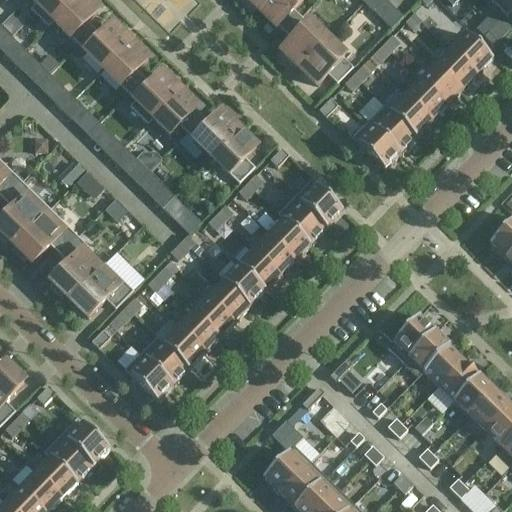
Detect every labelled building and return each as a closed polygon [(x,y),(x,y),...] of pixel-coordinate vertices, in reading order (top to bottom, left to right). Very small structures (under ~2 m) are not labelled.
[(29,0),(35,5),(29,11),(48,29),(53,23),(74,0),(29,0)] [(74,0),(53,23),(77,47),(93,31),(86,24),(96,13),(82,0),(74,0)] [(270,0),(246,0),(259,12),(270,0)] [(299,0),(270,0),(259,12),(276,29),(277,28),(284,35),(300,19),(293,12),(303,3),(299,0)] [(384,1),(383,0),(368,0),(364,5),(372,13),(384,1)] [(511,0),(487,0),(506,18),(511,11),(511,0)] [(329,37),(349,58),(379,28),(359,7),(329,37)] [(421,24),(413,17),(405,26),(412,33),(421,24)] [(300,19),(284,35),(292,42),(281,53),(299,70),(325,44),(300,19)] [(93,31),(77,47),(102,72),(128,45),(110,27),(100,38),(93,31)] [(484,40),(488,35),(480,27),(475,31),(484,40)] [(484,40),(493,48),(497,44),(488,35),(484,40)] [(450,53),(477,79),(492,63),(466,37),(450,53)] [(383,48),(391,55),(399,46),(392,39),(383,48)] [(16,44),(4,56),(12,65),(24,53),(16,44)] [(325,44),(299,70),(317,88),(327,77),(336,87),(352,70),(325,44)] [(128,45),(102,72),(127,96),(143,80),(136,73),(146,62),(128,45)] [(383,48),(375,57),(382,64),(391,55),(383,48)] [(24,53),(12,65),(21,73),(33,61),(24,53)] [(461,94),(477,79),(450,53),(435,68),(461,94)] [(461,94),(435,68),(420,84),(446,110),(461,94)] [(369,77),(361,70),(353,79),(360,86),(369,77)] [(143,80),(127,96),(134,103),(129,109),(147,127),(153,121),(152,120),(178,94),(160,76),(150,87),(143,80)] [(360,86),(353,79),(344,87),(352,95),(360,86)] [(446,110),(420,84),(405,99),(431,125),(446,110)] [(62,114),(74,102),(65,93),(53,105),(62,114)] [(186,135),(202,119),(195,112),(196,111),(178,94),(152,120),(153,121),(170,138),(179,128),(186,135)] [(431,125),(405,99),(390,114),(384,108),(384,109),(416,140),(431,125)] [(62,114),(71,122),(83,110),(74,102),(62,114)] [(319,114),(326,121),(337,109),(330,102),(319,114)] [(416,140),(384,109),(367,126),(399,158),(416,140)] [(202,119),(186,135),(211,160),(237,133),(219,116),(209,126),(202,119)] [(399,158),(367,126),(351,142),(383,174),(399,158)] [(237,133),(211,160),(238,186),(254,170),(244,161),(255,151),(237,133)] [(38,141),(23,145),(26,157),(41,153),(38,141)] [(115,142),(103,154),(112,163),(124,150),(115,142)] [(112,163),(120,171),(132,159),(124,150),(112,163)] [(277,171),(288,159),(281,152),(270,164),(277,171)] [(0,199),(3,203),(21,184),(0,163),(0,199)] [(247,187),(254,194),(262,186),(255,178),(247,187)] [(10,250),(11,251),(49,212),(21,184),(3,203),(13,212),(0,224),(0,239),(6,245),(8,243),(13,248),(10,250)] [(294,200),(326,232),(342,216),(310,184),(294,200)] [(247,187),(238,196),(245,203),(254,194),(247,187)] [(165,191),(153,203),(162,211),(174,199),(165,191)] [(162,211),(170,220),(182,208),(174,199),(162,211)] [(278,218),(310,249),(326,232),(294,200),(278,218)] [(216,218),(224,225),(232,216),(225,209),(216,218)] [(49,248),(59,258),(77,239),(49,212),(11,251),(23,263),(26,260),(32,266),(49,248)] [(224,225),(216,218),(208,227),(215,234),(224,225)] [(268,239),(294,264),(310,249),(278,218),(277,219),(283,224),(268,239)] [(511,223),(489,247),(504,261),(511,253),(511,223)] [(66,305),(67,305),(105,267),(104,266),(99,272),(82,255),(87,249),(77,239),(59,258),(68,267),(48,287),(61,300),(64,298),(69,302),(66,305)] [(179,248),(186,255),(194,247),(187,239),(179,248)] [(294,264),(268,239),(253,254),(279,280),(294,264)] [(179,248),(170,257),(178,264),(186,255),(179,248)] [(238,269),(264,295),(279,280),(253,254),(238,269)] [(105,267),(67,305),(79,317),(82,315),(88,321),(105,303),(115,312),(133,294),(105,267)] [(223,285),(249,311),(264,295),(238,269),(223,285)] [(156,280),(163,287),(172,278),(165,271),(156,280)] [(156,280),(148,288),(155,296),(163,287),(156,280)] [(208,300),(234,326),(249,311),(223,285),(208,300)] [(192,315),(219,341),(234,326),(208,300),(192,315)] [(126,310),(133,318),(141,309),(134,302),(126,310)] [(126,310),(117,319),(124,326),(133,318),(126,310)] [(177,331),(204,357),(219,341),(192,315),(177,331)] [(433,334),(418,319),(387,351),(401,366),(433,334)] [(189,372),(190,371),(204,357),(177,331),(163,346),(157,340),(156,341),(189,372)] [(98,353),(99,352),(110,341),(102,334),(91,346),(98,353)] [(417,381),(448,349),(433,334),(401,366),(417,381)] [(189,372),(156,341),(140,358),(172,389),(189,372)] [(448,349),(417,381),(419,383),(425,378),(438,390),(464,364),(448,349)] [(172,389),(140,358),(124,374),(156,405),(172,389)] [(355,358),(349,363),(352,368),(359,362),(355,358)] [(330,380),(335,385),(338,383),(352,368),(346,363),(330,380)] [(464,364),(438,390),(453,405),(479,379),(464,364)] [(0,430),(15,415),(6,405),(23,387),(17,381),(19,379),(6,366),(0,372),(0,430)] [(366,382),(352,368),(338,383),(351,397),(366,382)] [(479,379),(453,405),(469,421),(495,394),(479,379)] [(48,390),(36,401),(43,408),(55,397),(48,390)] [(318,391),(302,408),(307,414),(324,397),(318,391)] [(484,436),(510,409),(495,394),(469,421),(484,436)] [(371,416),(377,421),(386,413),(380,407),(371,416)] [(494,456),(511,438),(511,411),(510,409),(484,436),(499,450),(493,456),(494,456)] [(13,425),(20,432),(29,423),(21,416),(13,425)] [(414,431),(420,438),(432,426),(425,420),(414,431)] [(109,454),(105,450),(77,422),(61,438),(93,470),(109,454)] [(387,431),(393,436),(401,428),(395,422),(387,431)] [(13,425),(5,434),(12,441),(20,432),(13,425)] [(401,428),(393,436),(398,442),(407,433),(401,428)] [(349,445),(352,447),(355,450),(364,442),(358,436),(349,445)] [(50,461),(76,487),(93,470),(61,438),(43,456),(49,461),(50,461)] [(511,438),(494,456),(509,471),(511,468),(511,438)] [(276,495),(307,463),(293,450),(262,482),(276,495)] [(372,450),(363,458),(369,464),(377,455),(372,450)] [(418,461),(423,467),(432,458),(426,452),(418,461)] [(383,461),(377,455),(369,464),(375,469),(383,461)] [(432,458),(423,467),(429,472),(438,464),(432,458)] [(61,502),(66,497),(76,487),(50,461),(49,461),(35,476),(61,502)] [(307,463),(276,495),(291,510),(317,484),(322,478),(311,467),(307,463)] [(19,491),(40,511),(51,511),(61,502),(35,476),(19,491)] [(322,478),(317,484),(291,510),(293,511),(319,511),(332,499),(338,493),(322,478)] [(407,484),(401,478),(392,487),(398,492),(407,484)] [(454,497),(463,488),(457,483),(449,491),(454,497)] [(412,490),(407,484),(398,492),(404,498),(412,490)] [(463,488),(454,497),(460,503),(469,494),(463,488)] [(4,507),(9,511),(40,511),(19,491),(4,507)] [(319,511),(349,511),(353,508),(340,495),(338,493),(332,499),(319,511)]
